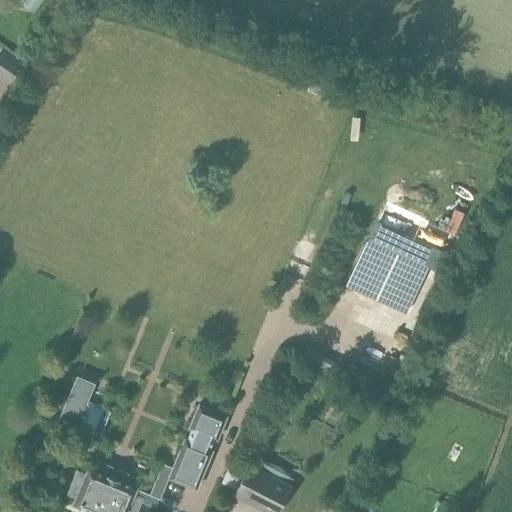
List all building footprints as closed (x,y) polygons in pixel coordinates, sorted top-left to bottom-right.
[(16,0),(35,13),(44,0),(16,0)] [(287,271),(295,273),(300,253),(293,251),(287,271)] [(87,399),(82,411),(76,425),(102,435),(112,409),(87,399)] [(185,438),(170,478),(199,491),(216,450),(211,448),(215,438),(219,440),(229,415),(200,403),(189,430),(193,431),(189,440),(185,438)] [(77,469),(67,492),(76,496),(73,501),(72,502),(95,511),(135,511),(142,496),(133,492),(136,486),(124,481),(127,472),(104,462),(100,471),(88,466),(85,472),(77,469)] [(284,482),(248,463),(233,492),(269,510),(284,482)]
